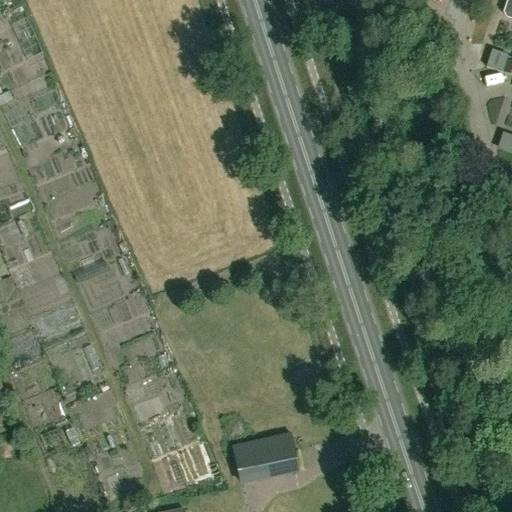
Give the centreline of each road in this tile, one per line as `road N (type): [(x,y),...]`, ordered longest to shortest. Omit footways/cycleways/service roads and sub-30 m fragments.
road 1 (primary): [(423,511),(254,0)]
road 2 (residential): [(511,186),(503,183),(472,105),(448,0)]
